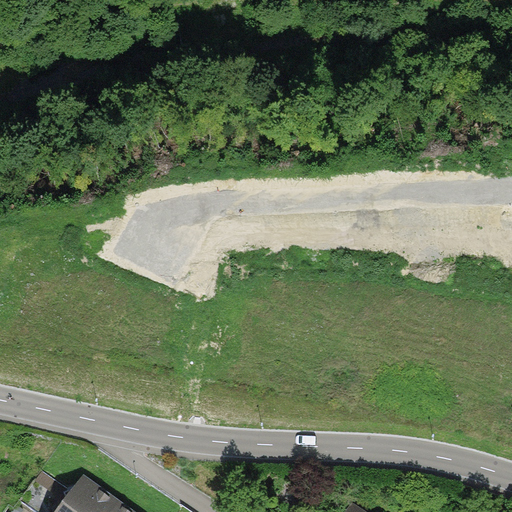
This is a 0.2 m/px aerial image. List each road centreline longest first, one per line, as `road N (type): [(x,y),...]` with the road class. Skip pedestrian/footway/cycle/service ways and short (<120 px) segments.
road 1 (unclassified): [(511,477),(384,449),(222,443),(125,427)]
road 2 (residential): [(511,191),(229,203),(152,236)]
road 3 (residential): [(125,427),(121,448),(212,511)]
road 4 (unclassified): [(125,427),(0,400)]
